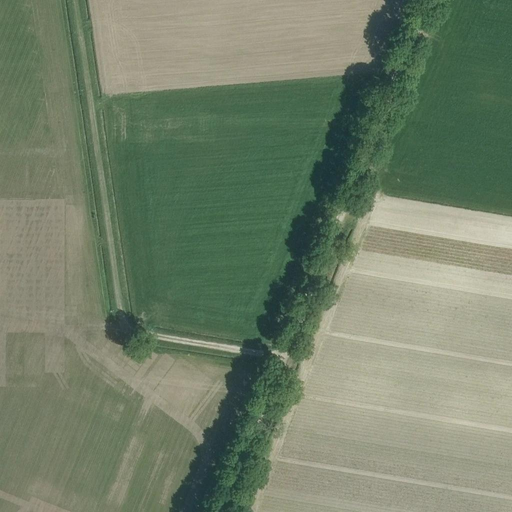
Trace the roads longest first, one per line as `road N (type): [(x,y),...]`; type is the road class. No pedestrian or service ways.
road 1 (track): [(427,0),(221,511)]
road 2 (track): [(283,357),(136,332),(122,320),(75,0)]
